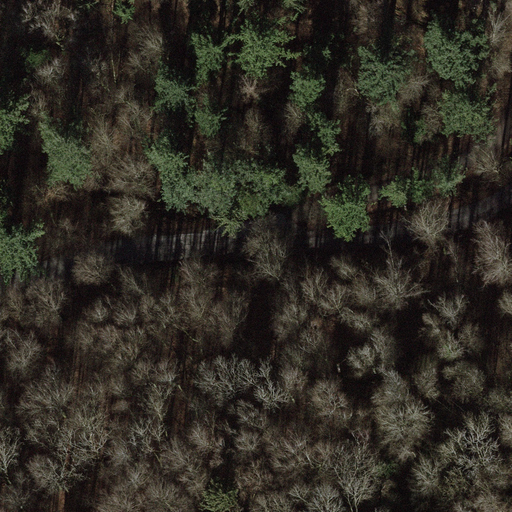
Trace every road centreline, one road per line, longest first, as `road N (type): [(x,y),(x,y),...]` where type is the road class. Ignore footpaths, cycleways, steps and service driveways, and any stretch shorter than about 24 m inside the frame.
road 1 (unclassified): [(0,287),(131,245),(381,228),(457,215),(511,189)]
road 2 (track): [(240,236),(402,184),(464,157),(511,121)]
